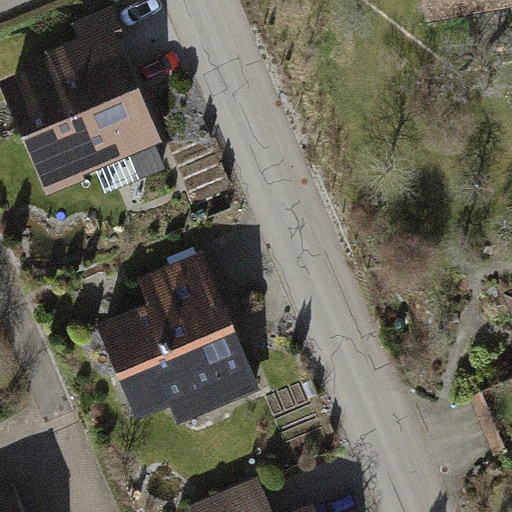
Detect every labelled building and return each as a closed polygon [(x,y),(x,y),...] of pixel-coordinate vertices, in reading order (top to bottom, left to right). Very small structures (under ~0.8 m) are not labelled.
[(511,24),(511,0),(426,0),(429,32),(511,24)] [(114,28),(4,72),(52,188),(161,144),(114,28)] [(258,385),(203,246),(139,272),(148,294),(92,317),(130,412),(175,394),(183,414),(258,385)] [(186,511),(322,511),(316,495),(274,511),(259,473),(182,502),(186,511)] [(0,511),(28,511),(13,474),(0,478),(0,511)]
